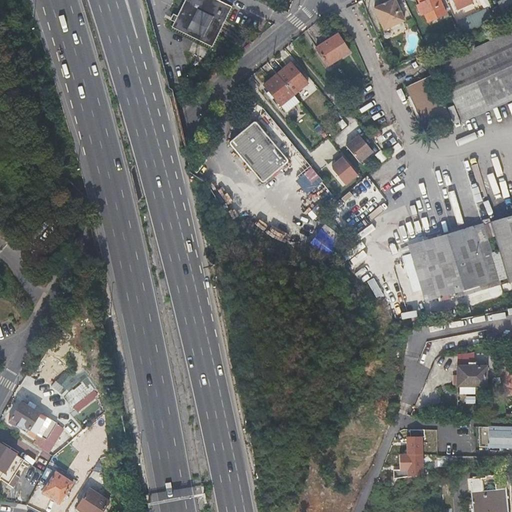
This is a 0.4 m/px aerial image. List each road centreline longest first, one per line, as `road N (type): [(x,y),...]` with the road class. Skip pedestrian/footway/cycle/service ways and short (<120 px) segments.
road 1 (motorway): [(57,0),(99,140),(177,511)]
road 2 (motorway): [(233,511),(135,74)]
road 3 (unclassified): [(310,9),(184,121),(85,241)]
road 4 (unknown): [(348,0),(410,177)]
road 5 (residential): [(85,241),(0,392)]
road 6 (unknown): [(221,85),(224,159),(275,212),(293,203)]
road 7 (unknown): [(410,177),(381,202),(375,223),(400,300)]
